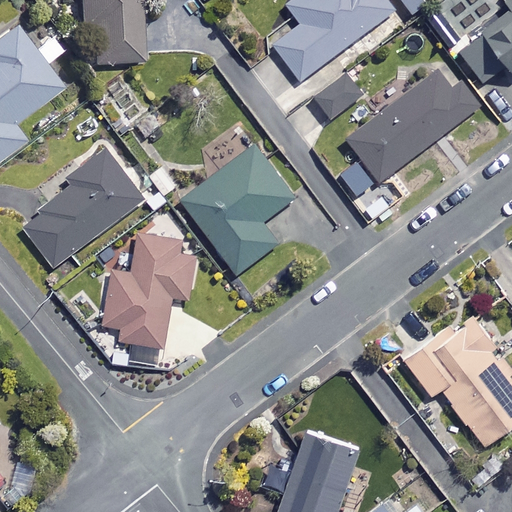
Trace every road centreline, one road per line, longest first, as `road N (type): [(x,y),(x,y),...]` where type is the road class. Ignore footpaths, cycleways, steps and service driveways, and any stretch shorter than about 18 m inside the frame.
road 1 (residential): [(511,179),(140,459)]
road 2 (residential): [(0,281),(140,459)]
